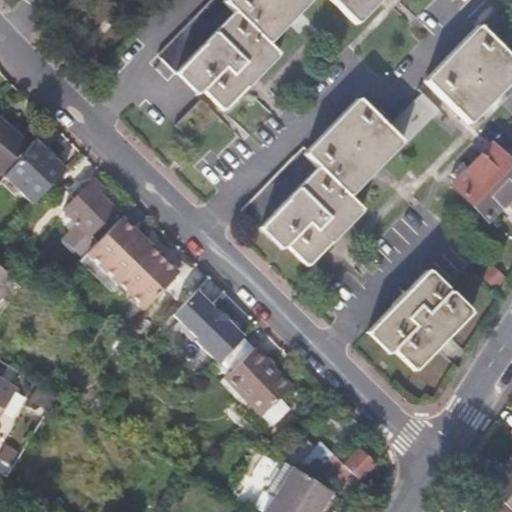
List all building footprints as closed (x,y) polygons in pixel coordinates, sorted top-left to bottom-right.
[(175,70),(180,65),(234,9),(224,0),(215,0),(161,55),(175,70)] [(224,0),(234,9),(180,65),(203,87),(223,107),(278,51),(266,40),(305,0),(335,0),(356,19),(373,0),(224,0)] [(511,55),(477,23),(424,79),(466,116),(511,66),(511,55)] [(203,87),(180,65),(175,70),(198,93),(203,87)] [(381,124),(395,137),(430,101),(416,87),(381,124)] [(264,222),(285,243),(307,262),(356,210),(341,195),(395,137),(381,124),(353,97),(298,155),(313,170),(264,222)] [(0,177),(2,175),(31,141),(0,115),(0,177)] [(66,166),(35,136),(31,141),(2,175),(33,201),(66,166)] [(468,169),(456,181),(451,186),(486,219),(511,192),(511,166),(489,145),(468,169)] [(248,209),(263,223),(264,222),(313,170),(298,155),(248,209)] [(450,174),(456,181),(468,169),(461,162),(450,174)] [(90,231),(111,211),(115,206),(99,190),(103,186),(93,176),(63,206),(89,232),(90,231)] [(244,213),(259,227),(263,223),(248,209),(244,213)] [(111,211),(90,231),(97,239),(118,218),(111,211)] [(97,239),(87,249),(146,305),(179,270),(121,215),(118,218),(97,239)] [(281,248),(284,244),(263,223),(259,227),(281,248)] [(0,300),(17,278),(0,264),(0,300)] [(428,269),(372,326),(394,348),(415,368),(471,311),(428,269)] [(196,288),(172,314),(197,338),(194,340),(218,361),(244,334),(196,288)] [(391,350),(370,329),(367,332),(389,353),(391,350)] [(264,361),(268,358),(255,345),(226,374),(264,412),(290,387),(264,361)] [(294,383),(268,358),(264,361),(290,387),(294,383)] [(0,408),(13,388),(0,380),(0,408)] [(358,448),(342,463),(357,479),(373,463),(358,448)] [(499,498),(511,509),(511,451),(495,471),(501,476),(489,489),(499,498)] [(293,466),(260,511),(315,511),(331,490),(293,466)] [(511,511),(511,509),(499,498),(486,511),(511,511)]
